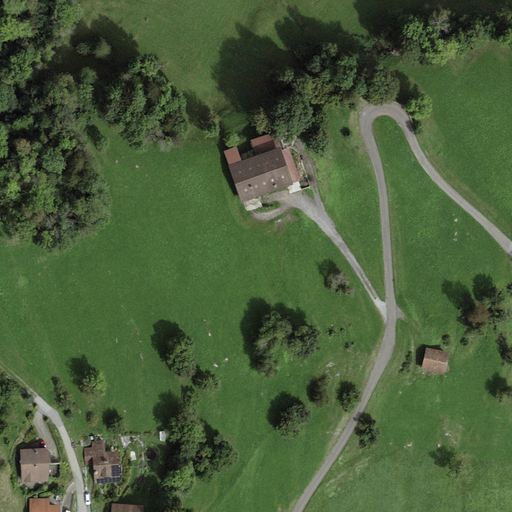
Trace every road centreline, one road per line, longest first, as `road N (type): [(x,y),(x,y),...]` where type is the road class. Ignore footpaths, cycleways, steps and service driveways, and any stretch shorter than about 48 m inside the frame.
road 1 (residential): [(297,511),(347,433),(389,340),(382,182),(370,113),(398,112),(428,169),(511,250)]
road 2 (track): [(391,322),(311,201)]
road 3 (residential): [(81,511),(65,438),(39,401)]
